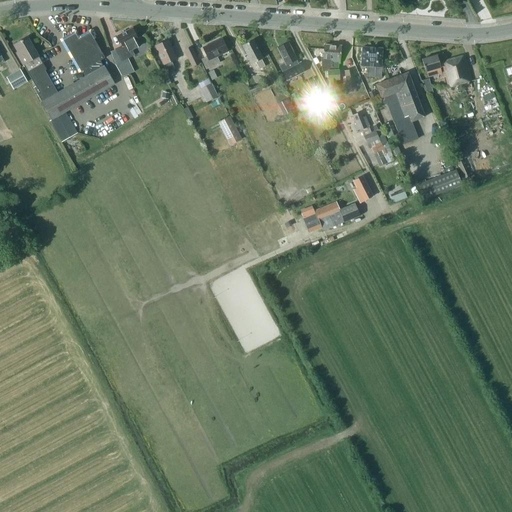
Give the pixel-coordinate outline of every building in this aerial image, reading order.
[(139,44),(136,38),(137,38),(132,27),(117,35),(122,45),(115,49),(121,60),(134,54),(131,48),(139,44)] [(45,72),(36,56),(38,56),(27,36),(13,45),(19,56),(17,57),(22,65),(23,65),(38,92),(36,93),(41,101),(41,102),(51,120),(63,113),(114,84),(104,66),(103,66),(100,61),(105,58),(89,31),(78,38),(74,32),(62,40),(81,71),(82,71),(85,77),(57,92),(45,72)] [(227,51),(221,38),(202,47),(206,56),(201,58),(206,68),(219,62),(217,56),(227,51)] [(163,65),(166,71),(173,67),(170,61),(176,59),(167,40),(153,47),(162,65),(163,65)] [(252,62),(255,60),(260,68),(264,66),(260,58),(262,57),(253,40),(242,45),(252,62)] [(297,64),(295,60),(296,60),(287,43),(277,48),(284,63),(279,66),(286,81),(305,72),(300,63),(297,64)] [(321,58),(322,72),(327,71),(328,88),(338,88),(337,80),(339,80),(339,70),(337,71),(338,64),(339,64),(340,46),(323,45),(322,58),(321,58)] [(192,66),(199,62),(191,46),(184,50),(192,66)] [(366,65),(366,72),(366,77),(374,77),(374,72),(375,66),(381,66),(381,48),(361,46),(361,65),(366,65)] [(436,55),(421,60),(425,72),(426,72),(428,77),(441,73),(439,68),(442,67),(448,87),(471,80),(463,55),(439,63),(436,55)] [(121,74),(131,69),(127,61),(117,66),(121,74)] [(6,78),(13,90),(27,82),(20,69),(6,78)] [(213,70),(208,73),(211,81),(217,78),(213,70)] [(344,71),(347,88),(355,87),(352,70),(344,71)] [(407,72),(375,84),(381,98),(383,102),(385,101),(393,121),(403,144),(418,138),(411,121),(424,117),(407,72)] [(312,79),(306,82),(310,90),(316,86),(312,79)] [(428,79),(423,80),(426,94),(432,92),(428,79)] [(248,87),(250,93),(268,87),(266,81),(248,87)] [(211,84),(200,89),(206,101),(217,95),(211,84)] [(269,88),(274,103),(286,99),(280,84),(269,88)] [(302,104),(297,92),(291,95),(297,107),(302,104)] [(287,98),(277,104),(284,116),(294,110),(287,98)] [(302,104),(297,107),(302,116),(307,113),(302,104)] [(368,147),(371,146),(376,159),(382,157),(385,164),(393,161),(379,128),(375,130),(375,129),(374,130),(369,132),(367,127),(369,126),(365,116),(363,117),(360,111),(352,115),(356,125),(354,126),(356,132),(360,130),(368,147)] [(59,134),(71,127),(63,113),(51,120),(59,134)] [(218,122),(230,146),(242,140),(230,116),(218,122)] [(393,136),(388,123),(382,126),(388,138),(393,136)] [(454,140),(448,143),(453,156),(460,154),(454,140)] [(464,167),(460,169),(464,179),(469,177),(464,167)] [(420,184),(426,199),(463,184),(457,169),(420,184)] [(372,196),(363,176),(353,180),(356,188),(353,189),(359,202),(372,196)] [(404,191),(390,197),(393,203),(407,198),(404,191)] [(336,202),(314,211),(315,215),(317,220),(320,227),(321,229),(322,231),(359,216),(354,204),(339,210),(336,202)] [(312,208),(301,212),(304,219),(315,215),(314,211),(312,208)] [(287,235),(296,232),(293,220),(284,223),(287,235)] [(317,220),(306,224),(308,231),(320,227),(317,220)]
